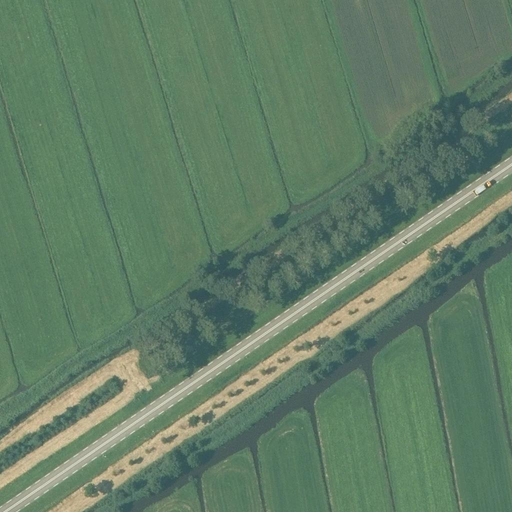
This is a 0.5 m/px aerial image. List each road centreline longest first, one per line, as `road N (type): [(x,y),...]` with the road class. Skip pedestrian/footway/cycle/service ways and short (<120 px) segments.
road 1 (primary): [(4,511),(511,164)]
road 2 (track): [(105,511),(236,427),(511,225)]
